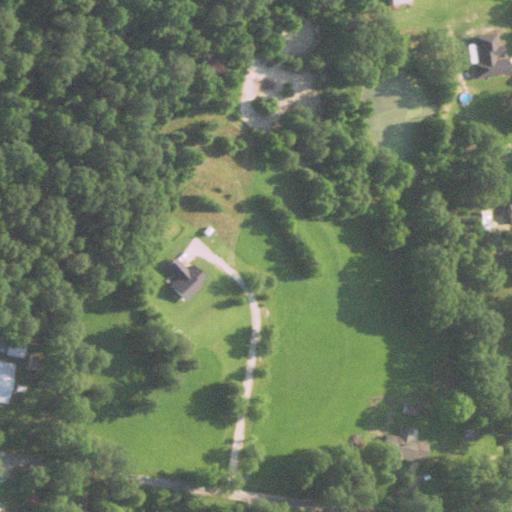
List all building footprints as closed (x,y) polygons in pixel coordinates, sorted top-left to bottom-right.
[(224,60),(198,47),(188,67),(214,80),(224,60)] [(154,154),(141,146),(131,161),(144,170),(154,154)] [(511,203),(498,205),(500,224),(511,222),(511,203)] [(181,266),(177,270),(164,258),(154,268),(166,280),(158,289),(173,304),(196,281),(181,266)] [(0,405),(1,405),(8,365),(0,363),(0,405)] [(393,438),(378,436),(375,457),(418,465),(422,444),(405,441),(407,429),(394,427),(393,438)]
